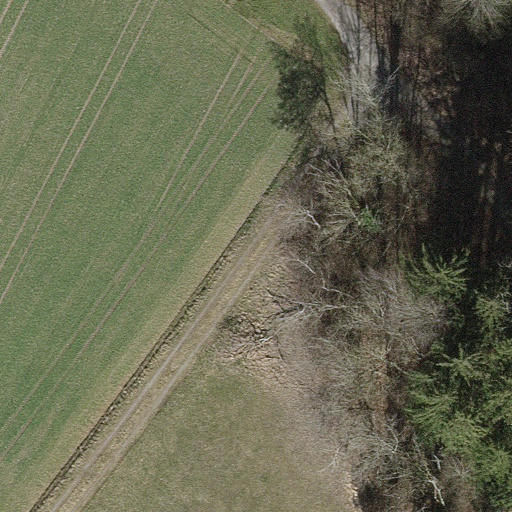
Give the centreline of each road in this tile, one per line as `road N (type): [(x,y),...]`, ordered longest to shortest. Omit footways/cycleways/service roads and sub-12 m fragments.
road 1 (track): [(384,75),(289,218),(63,511)]
road 2 (track): [(511,237),(324,0)]
